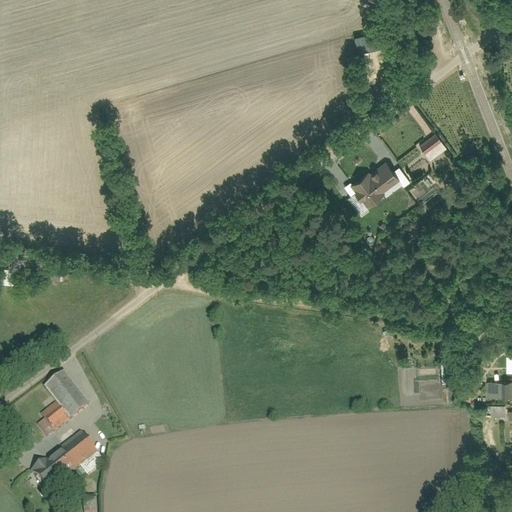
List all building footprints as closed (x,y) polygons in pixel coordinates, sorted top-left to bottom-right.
[(437,136),(420,148),(429,160),(446,148),(437,136)] [(399,179),(385,160),(368,172),(367,171),(349,184),(366,206),(384,192),(383,191),(399,179)] [(89,402),(62,367),(40,384),(53,400),(34,415),(49,434),(89,402)] [(511,398),(511,381),(485,382),(485,399),(511,398)] [(503,417),(503,407),(488,407),(488,418),(503,417)] [(103,462),(79,430),(44,457),(43,455),(27,468),(45,491),(77,466),(85,476),(103,462)]
